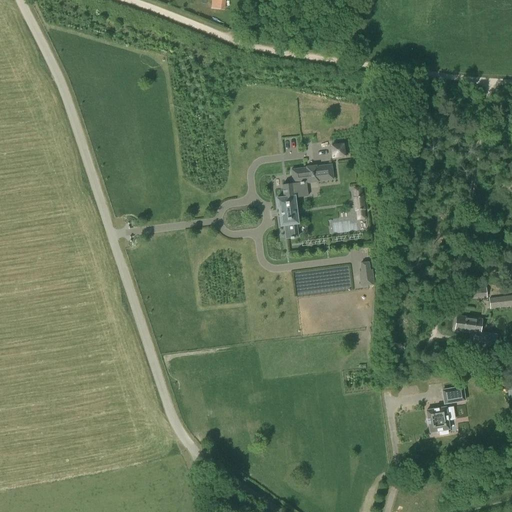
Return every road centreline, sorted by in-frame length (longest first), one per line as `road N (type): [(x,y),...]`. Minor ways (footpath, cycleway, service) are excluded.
road 1 (unclassified): [(271,511),(196,455),(175,428),(65,88),(20,0)]
road 2 (track): [(126,0),(257,50),(511,83)]
